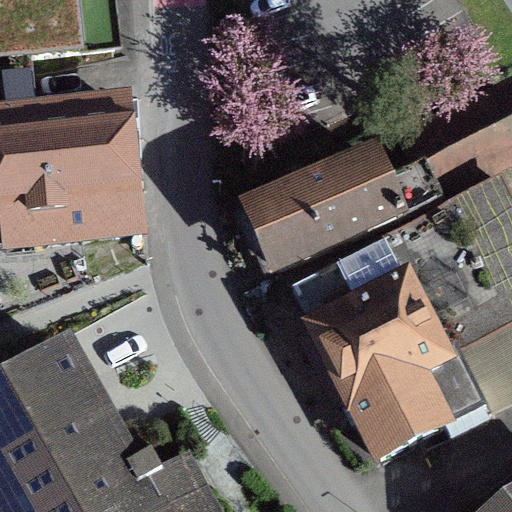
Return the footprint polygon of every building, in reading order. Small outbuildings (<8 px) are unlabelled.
[(426,215),(511,177),(511,110),(401,160),(426,215)] [(132,115),(0,125),(0,132),(9,232),(11,254),(143,242),(132,115)] [(0,234),(9,232),(0,132),(0,234)] [(401,160),(265,221),(297,292),(433,231),(426,215),(401,160)] [(393,477),(469,437),(439,380),(467,366),(420,277),(317,330),(393,477)] [(219,511),(201,479),(166,499),(89,363),(0,413),(0,501),(6,511),(219,511)]
